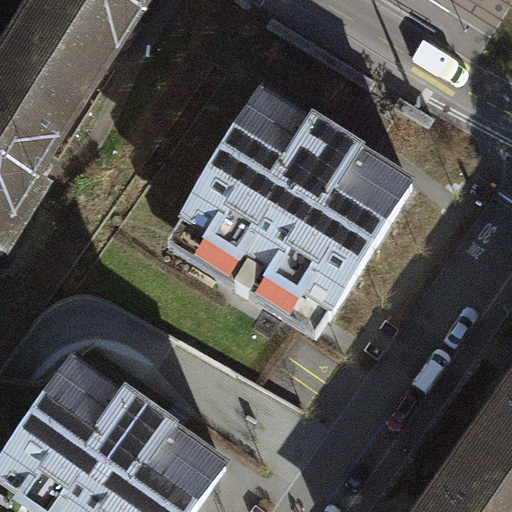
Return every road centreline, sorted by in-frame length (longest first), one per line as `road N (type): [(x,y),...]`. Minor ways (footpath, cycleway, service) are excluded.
road 1 (residential): [(511,218),(302,511)]
road 2 (secondary): [(335,0),(511,103)]
